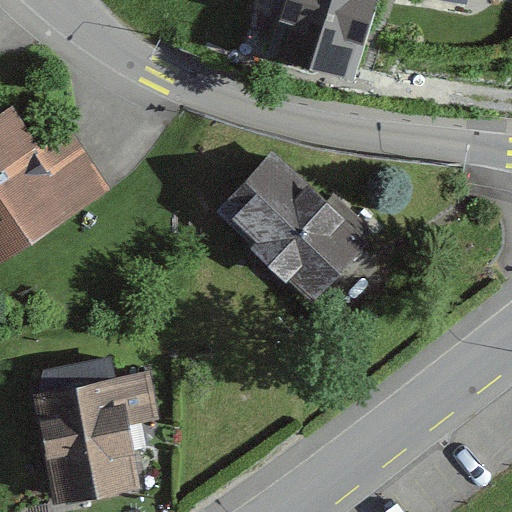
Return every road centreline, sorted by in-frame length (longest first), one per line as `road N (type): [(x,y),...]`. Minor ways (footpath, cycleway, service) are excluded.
road 1 (residential): [(58,0),(164,80),(256,112),(511,151)]
road 2 (secondary): [(289,511),(511,347)]
